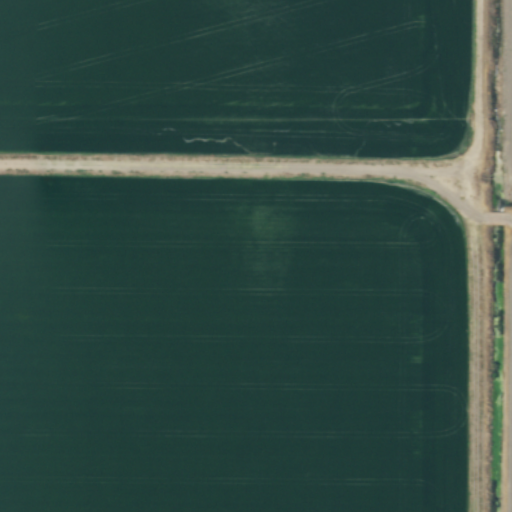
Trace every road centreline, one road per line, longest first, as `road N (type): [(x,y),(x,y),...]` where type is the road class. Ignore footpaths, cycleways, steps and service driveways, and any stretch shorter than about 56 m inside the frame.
road 1 (track): [(0,164),(401,170),(432,182),(477,217),(511,222)]
road 2 (track): [(478,0),(477,145),(458,170),(401,170)]
